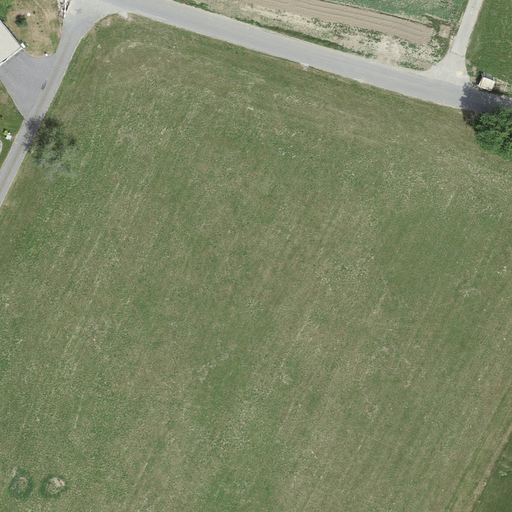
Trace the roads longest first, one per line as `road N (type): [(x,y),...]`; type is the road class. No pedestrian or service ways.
road 1 (unclassified): [(141,0),(511,106)]
road 2 (unclassified): [(87,0),(0,183)]
